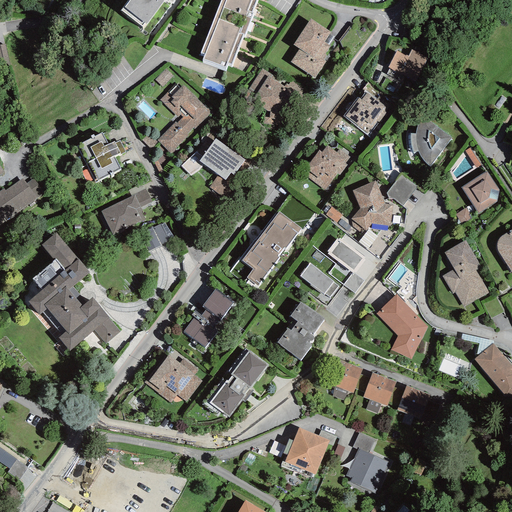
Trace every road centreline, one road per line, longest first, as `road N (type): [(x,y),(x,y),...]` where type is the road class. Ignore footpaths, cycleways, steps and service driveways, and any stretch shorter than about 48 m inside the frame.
road 1 (residential): [(87,418),(209,440),(240,432),(329,355),(347,317),(427,212),(434,222),(422,310),(434,325),(511,349)]
road 2 (residential): [(385,26),(201,266)]
road 3 (residential): [(438,0),(429,50),(445,101),(484,154),(511,123)]
road 4 (residential): [(201,266),(87,418)]
road 5 (residential): [(201,266),(114,100)]
